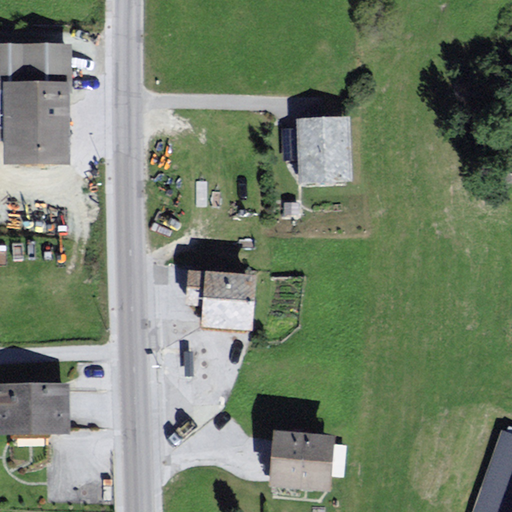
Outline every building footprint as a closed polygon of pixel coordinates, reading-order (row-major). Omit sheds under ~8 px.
[(67,101),(67,47),(0,47),(0,138),(7,138),(7,164),(67,164),(67,101)] [(344,121),(301,123),(302,141),(304,177),(346,175),(344,121)] [(208,275),(194,274),(193,283),(191,303),(203,304),(201,324),(250,328),(255,279),(208,275)] [(192,351),(183,352),(184,377),(193,377),(192,351)] [(0,428),(64,428),(63,386),(50,387),(0,387),(0,428)] [(511,511),(511,435),(499,431),(469,511),(511,511)] [(331,439),(277,434),(273,481),(327,485),(331,439)] [(335,475),(344,475),(345,443),(337,443),(335,475)]
